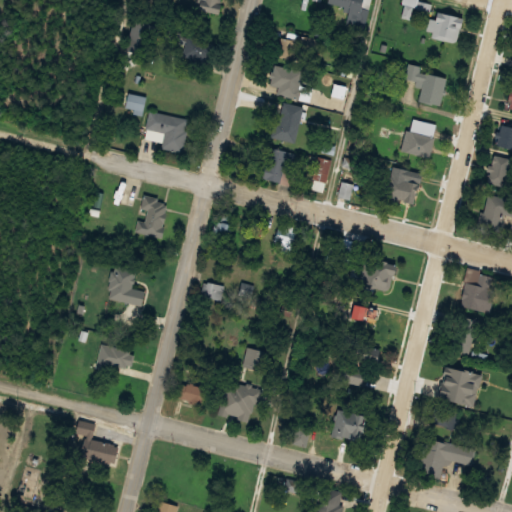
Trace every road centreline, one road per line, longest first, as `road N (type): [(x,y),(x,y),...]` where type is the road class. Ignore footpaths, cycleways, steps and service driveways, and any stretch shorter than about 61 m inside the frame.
road 1 (residential): [(376,511),(503,0)]
road 2 (residential): [(130,511),(251,0)]
road 3 (residential): [(0,384),(506,511)]
road 4 (residential): [(511,258),(208,185)]
road 5 (residential): [(89,153),(208,185)]
